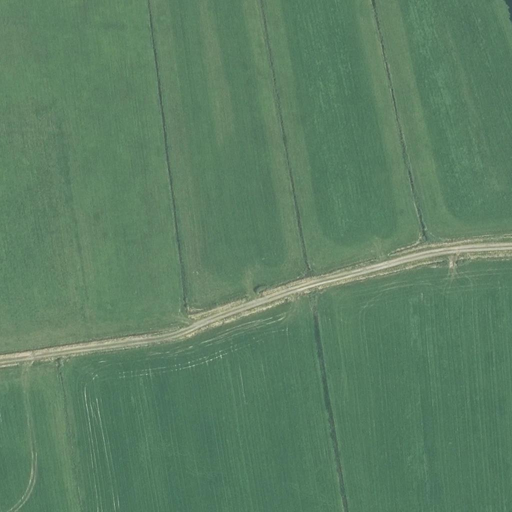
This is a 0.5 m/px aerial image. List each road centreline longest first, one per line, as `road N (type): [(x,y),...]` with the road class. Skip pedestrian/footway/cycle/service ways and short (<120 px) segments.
road 1 (track): [(511,247),(410,259),(199,324)]
road 2 (track): [(199,324),(170,336),(25,358)]
